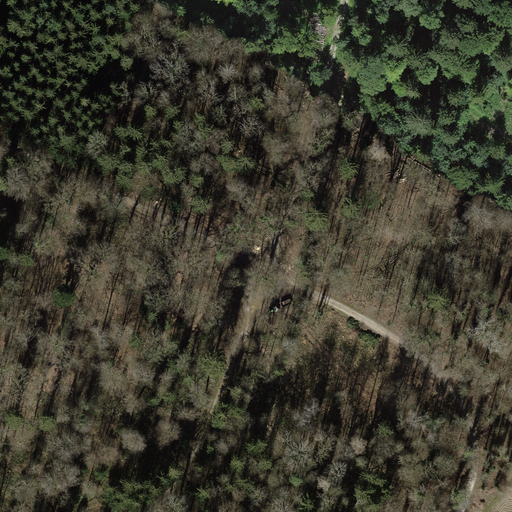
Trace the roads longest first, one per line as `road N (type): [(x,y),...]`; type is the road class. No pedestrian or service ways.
road 1 (track): [(144,511),(169,496),(197,458),(250,313),(234,246),(0,140)]
road 2 (track): [(461,511),(474,438),(462,403),(435,371),(398,340),(234,246)]
road 3 (track): [(345,0),(269,267)]
